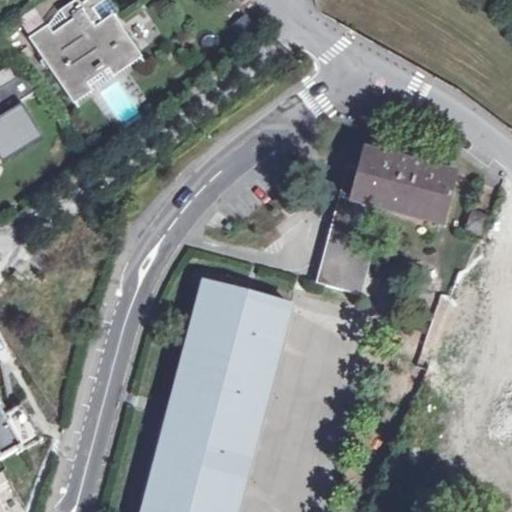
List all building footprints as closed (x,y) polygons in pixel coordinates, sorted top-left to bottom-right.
[(90,98),(78,81),(102,67),(113,84),(142,64),(110,16),(117,12),(109,0),(76,0),(61,11),(71,28),(56,37),(51,30),(46,34),(36,20),(24,28),(75,107),(90,98)] [(0,161),(2,164),(43,140),(19,103),(37,92),(23,76),(0,90),(0,112),(0,113),(0,161)] [(348,166),(322,266),(317,282),(362,295),(377,239),(362,235),(370,206),(445,225),(458,176),(364,152),(360,169),(348,166)] [(491,218),(473,211),(465,231),(483,238),(491,218)] [(236,511),(281,348),(287,350),(298,312),(292,310),(293,305),(208,282),(145,511),(236,511)] [(461,290),(457,299),(448,322),(429,366),(440,375),(488,314),(488,303),(477,293),(468,297),(461,290)] [(0,457),(18,449),(20,453),(40,441),(21,406),(3,415),(0,409),(0,457)]
